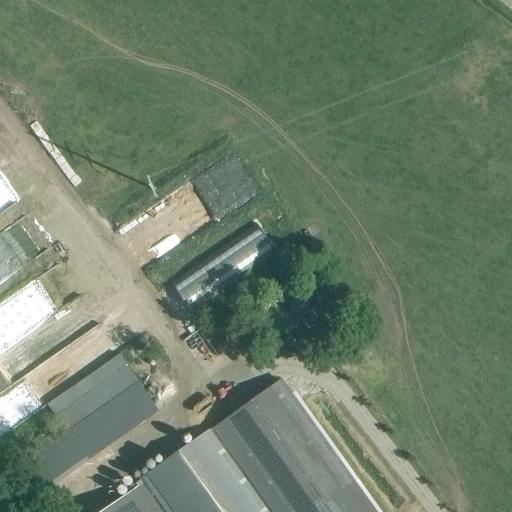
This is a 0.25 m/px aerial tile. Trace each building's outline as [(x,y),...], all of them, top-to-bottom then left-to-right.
[(305,356),(314,354),(326,347),(333,340),(337,331),(338,321),(338,314),(337,307),(334,301),(332,297),(327,291),(320,286),(311,282),(302,280),(295,280),(285,283),(276,289),(268,299),(264,310),(263,321),(265,331),(270,339),(276,347),(286,353),(295,356),(305,356)] [(197,377),(228,368),(226,359),(195,369),(197,377)] [(375,511),(281,381),(136,485),(154,511),(375,511)] [(47,500),(94,466),(64,426),(17,459),(47,500)] [(150,511),(135,490),(104,511),(150,511)]
